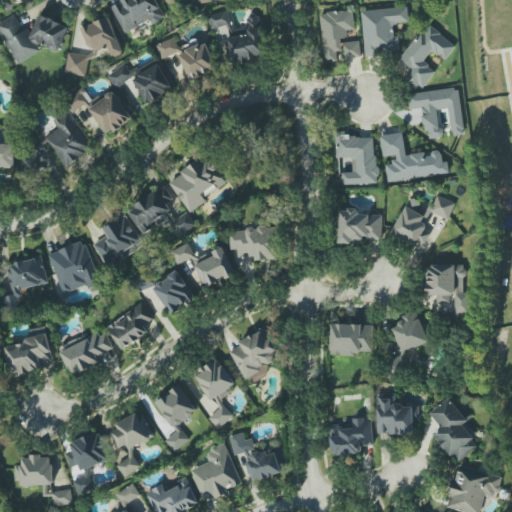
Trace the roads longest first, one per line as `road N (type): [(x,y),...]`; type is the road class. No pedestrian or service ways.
road 1 (residential): [(291,0),(321,511)]
road 2 (residential): [(0,222),(76,201),(227,99),(296,89),(369,96)]
road 3 (residential): [(43,409),(89,401),(132,380),(247,301),(383,287)]
road 4 (residential): [(262,511),(413,477)]
